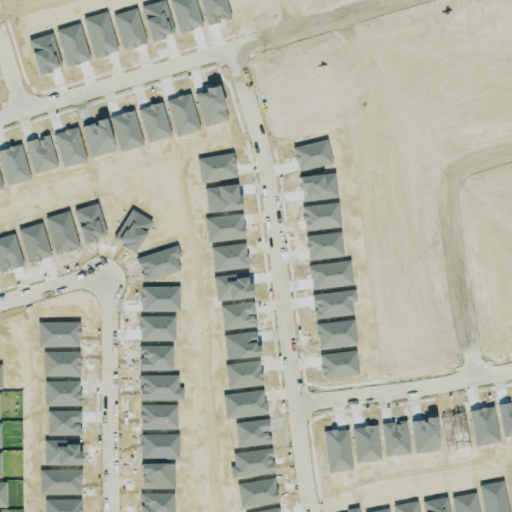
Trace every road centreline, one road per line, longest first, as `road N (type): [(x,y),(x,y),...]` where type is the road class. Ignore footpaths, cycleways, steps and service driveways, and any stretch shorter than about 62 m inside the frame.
road 1 (residential): [(234,48),(266,148),(314,511)]
road 2 (residential): [(114,511),(110,296),(87,279),(0,303)]
road 3 (residential): [(474,381),(451,241),(450,180),(458,166),(511,149)]
road 4 (residential): [(0,118),(234,48)]
road 5 (residential): [(300,407),(511,372)]
road 6 (residential): [(234,48),(403,0)]
